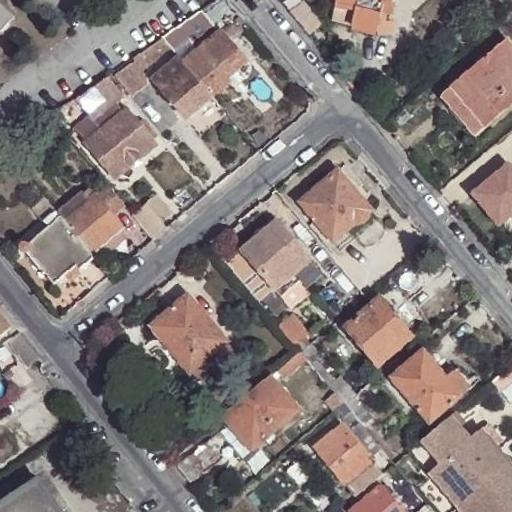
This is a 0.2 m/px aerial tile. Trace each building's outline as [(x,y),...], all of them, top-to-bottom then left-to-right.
[(350,25),(352,26),(363,16),(383,0),(382,0),(336,0),(336,2),(355,7),(350,25)] [(363,16),(352,26),(374,30),(380,11),(382,3),(391,5),(392,0),(382,0),(383,0),(363,16)] [(382,3),(380,11),(389,13),(391,5),(382,3)] [(0,36),(15,20),(0,6),(0,36)] [(222,32),(203,11),(163,38),(170,46),(175,52),(189,41),(198,51),(222,32)] [(184,63),(213,97),(228,83),(225,78),(246,60),(222,32),(198,51),(184,63)] [(152,59),(170,46),(163,38),(146,50),(152,59)] [(447,88),(481,128),(497,114),(511,101),(511,51),(504,41),(464,74),(447,88)] [(139,69),(152,59),(146,50),(133,59),(139,69)] [(186,119),(213,97),(184,63),(180,58),(153,80),(186,119)] [(133,59),(112,73),(131,97),(147,85),(145,75),(139,69),(133,59)] [(125,99),(109,76),(71,102),(78,111),(83,108),(91,119),(76,130),(87,143),(124,114),(117,105),(125,99)] [(471,135),(481,128),(447,88),(438,96),(471,135)] [(65,105),(56,112),(60,118),(69,111),(65,105)] [(124,114),(87,143),(90,145),(96,154),(115,177),(156,144),(153,141),(138,123),(128,110),(124,114)] [(17,149),(12,143),(4,149),(8,153),(9,154),(14,151),(17,149)] [(92,157),(96,154),(90,145),(86,149),(92,157)] [(347,165),(339,171),(356,192),(363,186),(347,165)] [(356,192),(339,171),(301,203),(316,221),(328,236),(333,242),(372,211),(356,192)] [(511,185),(484,209),(499,226),(503,223),(511,215),(511,185)] [(113,217),(126,206),(109,186),(97,196),(113,217)] [(122,228),(113,217),(97,196),(90,189),(84,194),(90,202),(65,223),(90,254),(122,228)] [(60,217),(65,223),(90,202),(84,194),(58,214),(60,217)] [(154,240),(167,228),(163,223),(172,215),(156,195),(147,204),(133,215),(154,240)] [(44,223),(57,212),(46,199),(33,209),(44,223)] [(48,227),(60,217),(58,214),(57,212),(44,223),(48,227)] [(511,215),(503,223),(511,234),(511,215)] [(79,271),(94,258),(90,254),(65,223),(60,217),(48,227),(28,243),(29,248),(27,251),(54,285),(76,267),(79,271)] [(328,236),(316,221),(311,225),(323,240),(328,236)] [(306,289),(322,276),(277,223),(243,252),(292,310),(310,294),(306,289)] [(24,252),(27,251),(29,248),(28,243),(23,242),(20,244),(19,247),(20,251),(24,252)] [(93,289),(109,277),(94,258),(79,271),(93,289)] [(198,382),(235,352),(189,295),(151,326),(198,382)] [(377,366),(412,337),(403,327),(406,325),(394,310),(391,312),(381,299),(346,328),(377,366)] [(0,335),(10,330),(0,316),(0,335)] [(288,317),(278,326),(300,352),(310,344),(288,317)] [(44,361),(22,341),(11,351),(31,375),(44,361)] [(310,344),(300,352),(307,359),(311,355),(315,351),(310,344)] [(307,359),(300,352),(276,372),(282,379),(307,359)] [(460,397),(445,380),(423,352),(391,378),(428,423),(460,397)] [(311,355),(307,359),(311,364),(316,360),(311,355)] [(316,360),(311,364),(329,386),(334,382),(316,360)] [(215,397),(227,412),(261,384),(249,369),(215,397)] [(453,373),(445,380),(460,397),(468,391),(453,373)] [(227,412),(222,416),(229,424),(250,448),(251,451),(299,410),(271,376),(261,384),(227,412)] [(334,382),(329,386),(335,393),(343,403),(345,406),(354,399),(356,397),(340,377),(334,382)] [(343,403),(335,393),(320,405),(329,415),(343,403)] [(354,399),(345,406),(351,412),(362,426),(371,419),(354,399)] [(362,426),(351,412),(348,415),(343,418),(369,449),(377,443),(362,426)] [(451,417),(422,441),(439,463),(469,438),(451,417)] [(242,455),(250,448),(229,424),(220,430),(223,434),(242,455)] [(345,483),(372,461),(376,457),(371,453),(367,456),(343,427),(316,449),(344,483),(345,483)] [(511,511),(511,467),(480,429),(469,438),(439,463),(427,472),(459,511),(511,511)] [(189,453),(203,470),(223,455),(212,441),(223,434),(220,430),(210,438),(189,453)] [(189,480),(203,470),(189,453),(175,462),(189,480)] [(355,496),(382,474),(372,461),(345,483),(355,496)] [(60,511),(58,509),(61,508),(52,495),(49,497),(38,479),(0,503),(0,511),(60,511)] [(404,511),(382,485),(350,511),(404,511)] [(422,498),(412,486),(405,493),(414,505),(422,498)] [(433,511),(422,498),(414,505),(411,507),(414,511),(433,511)]
